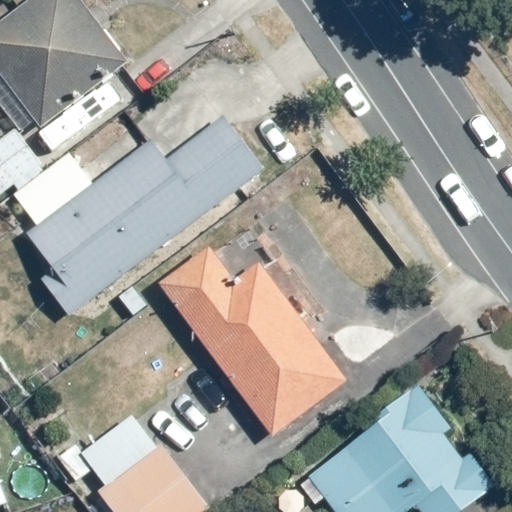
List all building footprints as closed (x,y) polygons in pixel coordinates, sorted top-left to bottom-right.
[(134,59),(83,0),(35,0),(0,30),(0,101),(26,132),(36,124),(59,150),(120,99),(106,83),(134,59)] [(0,197),(44,162),(4,112),(0,115),(0,197)] [(267,170),(227,117),(175,155),(161,136),(98,184),(73,151),(15,195),(38,226),(30,233),(59,271),(45,282),(72,317),(267,170)] [(236,279),(213,247),(164,284),(275,436),(351,380),(263,259),(236,279)] [(424,386),(308,481),(269,511),(413,511),(419,508),(421,511),(467,511),(503,483),(477,451),(467,459),(446,434),(454,424),(424,386)] [(107,496),(96,504),(102,511),(204,511),(211,508),(163,442),(157,445),(135,415),(84,452),(76,440),(56,455),(77,484),(91,474),(107,496)] [(0,508),(14,504),(0,465),(0,508)]
